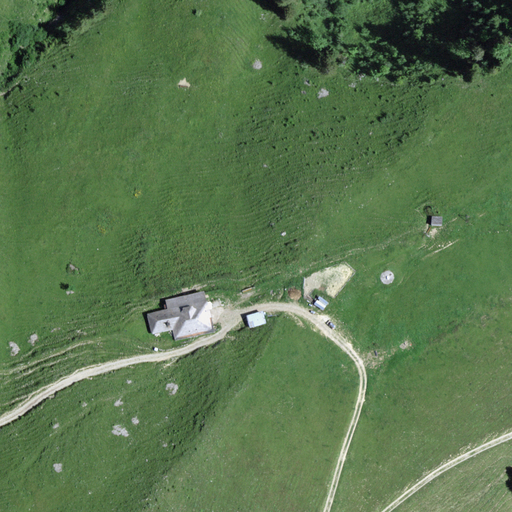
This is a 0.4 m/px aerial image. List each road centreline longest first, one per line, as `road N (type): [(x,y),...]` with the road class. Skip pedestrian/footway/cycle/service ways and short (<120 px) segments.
road 1 (track): [(0,422),(56,384),(191,345),(250,310),(297,310),(346,347),(364,377),(326,511)]
road 2 (track): [(385,511),(445,467),(511,435)]
